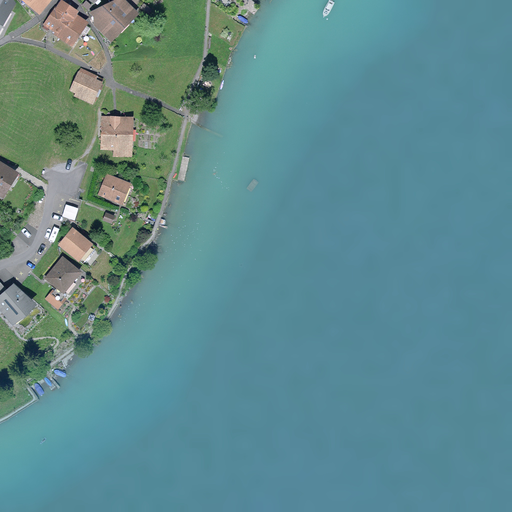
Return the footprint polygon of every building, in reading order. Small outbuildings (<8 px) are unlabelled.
[(0,0),(0,19),(10,2),(4,0),(0,0)] [(24,0),(38,12),(48,0),(24,0)] [(99,27),(110,37),(133,14),(119,0),(94,12),(98,16),(96,19),(96,22),(99,25),(99,27)] [(61,2),(46,23),(60,34),(58,36),(71,45),(76,40),(74,38),(85,22),(74,14),(75,12),(61,2)] [(75,96),(91,103),(100,83),(92,79),(94,75),(81,69),(72,90),(77,92),(75,96)] [(130,155),(132,119),(102,118),(101,149),(107,149),(107,144),(116,145),(116,154),(130,155)] [(0,191),(2,192),(13,173),(0,165),(0,191)] [(107,176),(100,194),(120,202),(127,184),(107,176)] [(66,201),(64,214),(76,216),(79,203),(66,201)] [(63,244),(84,261),(94,250),(73,232),(63,244)] [(47,278),(63,291),(79,272),(63,258),(47,278)] [(0,283),(0,304),(14,321),(31,304),(13,287),(7,292),(0,283)] [(54,291),(48,298),(57,306),(63,299),(54,291)]
